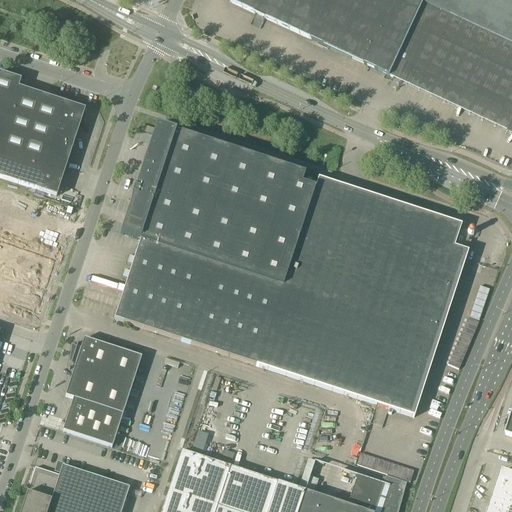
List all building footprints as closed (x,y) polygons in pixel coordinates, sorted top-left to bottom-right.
[(511,0),(230,0),(230,3),(380,72),(508,132),(507,133),(511,135),(511,0)] [(21,81),(0,74),(0,178),(56,197),(85,111),(75,108),(75,106),(66,103),(65,105),(18,89),(21,81)] [(154,129),(143,125),(141,131),(152,135),(154,129)] [(152,136),(120,234),(140,241),(283,287),(315,189),(310,187),(301,185),(304,175),(242,155),(155,126),(155,129),(152,136)] [(283,287),(257,367),(267,370),(336,392),(402,414),(414,418),(468,253),(465,252),(466,247),(468,240),(469,237),(471,237),(473,236),(474,233),(473,230),(470,229),(467,231),(460,229),(461,227),(430,216),(352,191),(336,186),(318,180),(315,189),(283,287)] [(118,309),(115,320),(219,355),(257,367),(283,287),(140,241),(118,309)] [(84,340),(81,348),(72,345),(70,362),(76,364),(65,397),(73,400),(62,432),(112,448),(141,359),(84,340)] [(292,511),(299,491),(277,484),(181,452),(161,511),(292,511)] [(121,511),(129,489),(62,467),(59,476),(35,468),(20,511),(121,511)] [(495,487),(495,489),(511,494),(511,491),(511,472),(509,471),(509,472),(504,470),(500,472),(498,478),(497,480),(498,480),(495,488),(495,487)] [(398,511),(406,484),(385,477),(383,484),(358,476),(357,477),(354,487),(351,496),(347,507),(304,492),(299,491),(292,511),(398,511)] [(489,507),(488,508),(502,511),(511,511),(511,494),(495,489),(494,490),(495,490),(492,497),(491,499),(489,507)]
